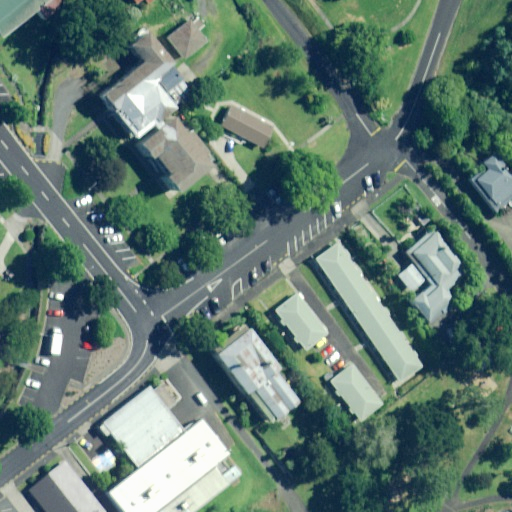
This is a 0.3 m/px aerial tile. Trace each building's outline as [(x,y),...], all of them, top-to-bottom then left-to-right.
[(0,0),(0,33),(44,0),(0,0)] [(204,26),(195,14),(166,37),(184,60),(206,42),(198,31),(204,26)] [(0,60),(1,62),(7,58),(10,62),(30,47),(43,36),(33,23),(0,48),(0,60)] [(147,125),(169,108),(201,82),(188,65),(178,73),(145,30),(125,46),(138,62),(96,95),(130,138),(147,125)] [(241,145),(244,139),(262,149),(273,127),(231,105),(219,126),(225,129),(222,135),(241,145)] [(211,161),(169,108),(147,125),(150,129),(133,143),(145,159),(149,156),(163,174),(159,177),(171,192),(211,161)] [(511,154),(505,145),(483,161),(477,166),(479,168),(468,176),(496,213),(510,203),(511,205),(511,154)] [(434,228),(419,240),(407,226),(397,234),(384,218),(366,232),(386,258),(399,248),(403,253),(411,263),(395,276),(408,292),(424,280),(428,285),(408,301),(427,326),(445,311),(442,307),(475,280),(462,264),(437,231),(434,228)] [(339,243),(314,260),(399,383),(424,366),(339,243)] [(284,324),(293,337),(290,338),(295,344),(297,343),(303,351),(327,334),(298,292),(274,310),(279,318),(277,319),(282,326),(284,324)] [(276,368),(242,323),(235,329),(207,350),(240,395),(242,394),(265,424),(294,402),(271,372),(276,368)] [(339,396),(347,407),(345,409),(350,415),(352,413),(359,422),(382,404),(351,364),(328,382),(335,391),(332,393),(336,398),(339,396)] [(103,423),(139,469),(187,432),(150,386),(103,423)] [(231,449),(206,417),(187,432),(104,497),(116,511),(151,511),(211,465),(231,449)] [(98,511),(55,457),(16,488),(34,511),(98,511)] [(211,465),(151,511),(192,511),(227,485),(211,465)]
